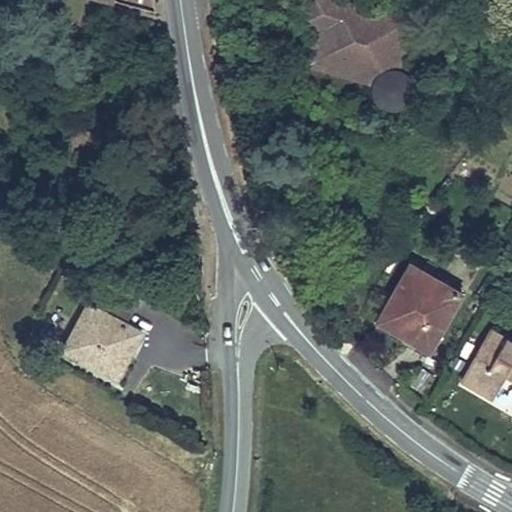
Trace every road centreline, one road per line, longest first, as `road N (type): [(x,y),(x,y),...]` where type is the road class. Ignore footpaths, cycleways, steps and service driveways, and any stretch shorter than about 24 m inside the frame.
road 1 (secondary): [(511,504),(397,429),(281,311)]
road 2 (secondary): [(250,263),(209,158),(180,0)]
road 3 (tertiary): [(250,263),(229,287),(238,390)]
road 4 (tertiary): [(234,511),(238,390)]
